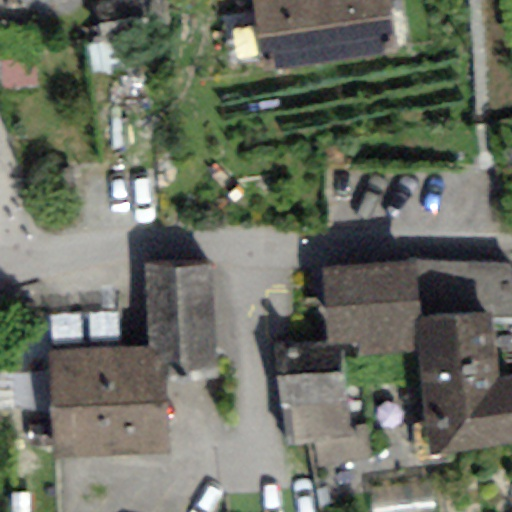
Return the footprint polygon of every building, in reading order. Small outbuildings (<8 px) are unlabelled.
[(260,0),(270,62),(393,44),(386,0),(260,0)] [(416,263),(321,270),(326,340),(327,350),(340,349),(341,359),(417,353),(414,319),(420,319),(420,314),(416,263)] [(511,265),(416,263),(420,314),(491,316),(511,316),(511,265)] [(216,269),(143,273),(145,350),(162,349),(164,384),(221,381),(216,269)] [(511,375),(499,376),(491,316),(420,314),(420,319),(414,319),(417,353),(427,454),(511,442),(511,375)] [(288,408),(293,445),(314,442),(317,466),(371,460),(367,426),(349,428),(341,359),(340,349),(327,350),(326,340),(273,346),(280,409),(288,408)] [(145,350),(49,354),(52,462),(168,457),(164,384),(162,349),(145,350)]
